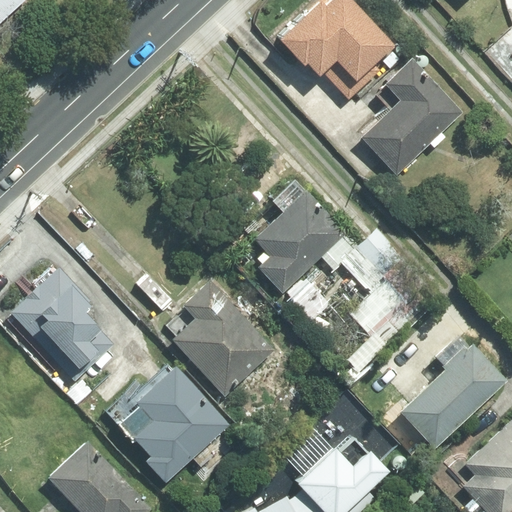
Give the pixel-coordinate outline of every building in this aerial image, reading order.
[(0,0),(0,15),(16,0),(0,0)] [(376,63),(397,43),(354,0),(314,0),(279,34),(302,58),(303,56),(317,71),(319,69),(347,99),(380,67),(376,63)] [(462,110),(411,55),(385,79),(402,96),(361,133),(396,171),(462,110)] [(260,265),(282,288),(344,230),(305,189),(254,236),(271,254),(260,265)] [(375,327),(424,283),(376,228),(356,245),(386,278),(356,306),(375,327)] [(57,267),(13,309),(75,375),(113,339),(83,309),(90,302),(57,267)] [(272,347),(208,278),(183,301),(196,315),(173,336),(224,391),(272,347)] [(511,290),(511,289),(492,302),(507,323),(511,319),(511,290)] [(505,377),(470,339),(464,345),(458,339),(437,358),(444,365),(399,406),(434,443),(505,377)] [(0,426),(35,392),(0,357),(0,426)] [(228,421),(174,361),(135,397),(140,402),(121,419),(150,452),(145,457),(164,478),(228,421)] [(0,442),(37,479),(79,438),(38,396),(0,433),(0,442)] [(511,417),(464,461),(475,472),(462,484),(488,511),(507,511),(511,508),(511,417)] [(334,442),(302,472),(338,511),(387,465),(369,446),(365,450),(352,436),(339,447),(334,442)] [(68,511),(98,511),(125,485),(84,444),(42,485),(68,511)] [(305,484),(253,511),(315,511),(320,509),(305,484)] [(151,511),(131,492),(111,511),(151,511)]
